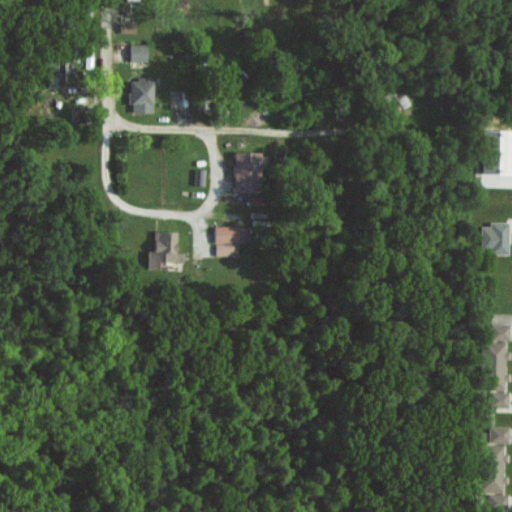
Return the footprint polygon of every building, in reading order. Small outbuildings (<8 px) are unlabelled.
[(118,32),(133,32),(133,22),(118,22),(118,32)] [(128,60),(145,60),(145,43),(128,43),(128,60)] [(46,88),(57,88),(57,83),(66,83),(66,60),(45,60),(46,88)] [(151,77),(126,78),(127,104),(130,104),(130,112),(152,111),(151,77)] [(258,192),(259,152),(232,151),(231,192),(258,192)] [(479,225),(478,253),(506,253),(507,221),(487,221),(486,225),(479,225)] [(212,243),(241,242),(241,225),(212,226),(212,243)] [(175,231),(152,230),(151,250),(145,250),(145,268),(158,268),(158,261),(180,262),(181,252),(174,251),(175,231)] [(213,255),(230,255),(230,244),(213,243),(213,255)] [(508,339),(508,323),(488,323),(488,339),(508,339)] [(479,389),(503,389),(503,379),(506,379),(505,341),(479,341),(479,389)] [(507,391),(487,391),(487,406),(507,407),(507,391)] [(507,425),(487,425),(486,442),(507,442),(507,425)] [(503,491),(503,444),(478,444),(478,491),(503,491)] [(506,510),(506,493),(485,493),(485,510),(506,510)]
